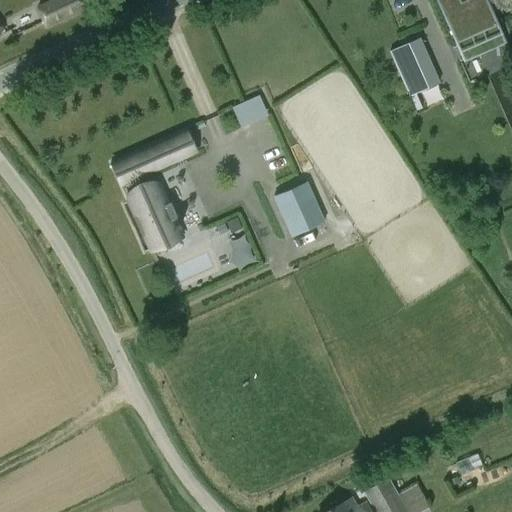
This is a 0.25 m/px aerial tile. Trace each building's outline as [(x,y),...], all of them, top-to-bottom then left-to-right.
[(81,0),(52,0),(38,7),(48,28),(86,9),(81,0)] [(471,0),(461,4),(458,0),(437,0),(456,43),(470,37),(477,52),(503,41),(496,25),(497,25),(485,0),(471,0)] [(438,83),(419,38),(390,51),(409,96),(438,83)] [(241,126),(270,113),(260,92),(231,106),(241,126)] [(135,174),(194,148),(185,129),(126,155),(135,174)] [(306,182),(273,196),(291,237),(324,222),(306,182)] [(128,202),(149,250),(182,236),(181,234),(181,233),(179,228),(181,227),(179,223),(177,224),(174,218),(160,187),(128,202)] [(236,217),(226,222),(230,232),(241,228),(236,217)] [(454,461),(459,474),(484,465),(479,452),(454,461)] [(405,511),(387,478),(363,490),(374,511),(405,511)] [(370,511),(365,501),(356,506),(352,497),(324,511),(370,511)]
